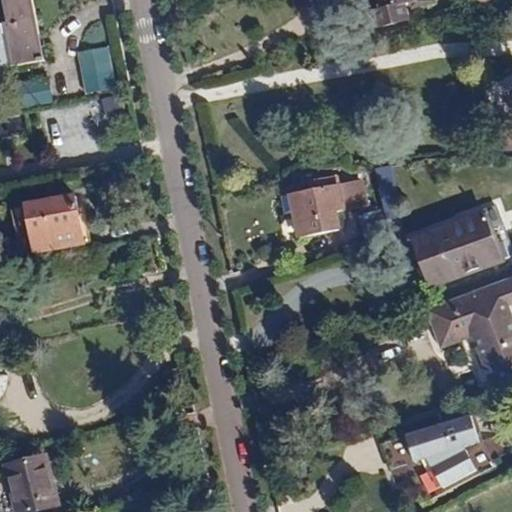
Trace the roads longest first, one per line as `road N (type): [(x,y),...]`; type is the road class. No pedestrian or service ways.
road 1 (residential): [(150,0),(255,511)]
road 2 (unknown): [(168,88),(511,43)]
road 3 (unknown): [(177,135),(0,172)]
